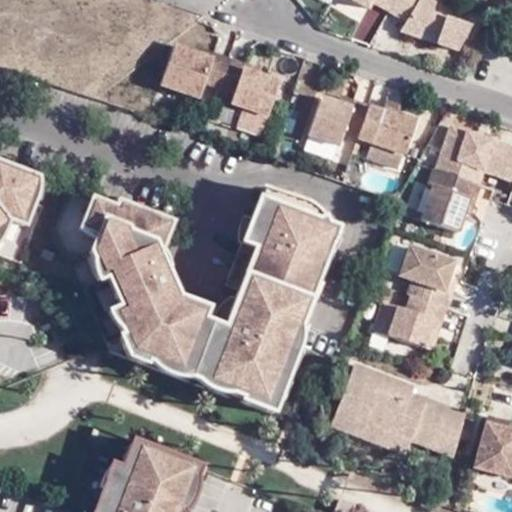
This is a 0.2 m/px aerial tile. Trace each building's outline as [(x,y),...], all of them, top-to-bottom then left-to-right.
[(346,0),(365,11),(369,4),(386,14),(394,0),(346,0)] [(424,0),(394,0),(386,14),(403,24),(397,34),(454,55),(468,31),(430,17),(434,6),(424,0)] [(191,53),(170,45),(155,85),(194,99),(199,84),(214,90),(225,60),(192,48),(191,53)] [(257,72),(225,60),(214,90),(209,100),(238,112),(232,129),(254,138),(274,85),(255,78),(257,72)] [(301,137),(332,149),(337,136),(351,142),(364,109),(334,97),(331,105),(315,99),(301,137)] [(379,104),(377,112),(390,117),(393,109),(379,104)] [(376,113),(364,109),(351,142),(397,159),(411,124),(390,117),(377,112),(376,113)] [(450,132),(447,138),(473,146),(476,139),(450,132)] [(447,138),(435,173),(473,186),(477,187),(482,173),(511,182),(511,150),(476,139),(473,146),(447,138)] [(0,233),(4,222),(21,228),(33,196),(34,191),(34,186),(34,181),(7,170),(0,167),(0,233)] [(464,212),(473,186),(435,173),(433,172),(428,188),(433,190),(421,223),(456,233),(464,212)] [(480,188),(477,187),(473,186),(464,212),(471,215),(480,188)] [(89,202),(77,231),(94,238),(87,255),(90,261),(91,267),(91,272),(92,277),(93,280),(95,284),(103,279),(117,310),(106,316),(107,319),(109,322),(113,327),(115,330),(117,332),(119,339),(116,340),(125,359),(227,400),(228,396),(238,400),(238,404),(269,416),(275,398),(283,401),(303,352),(298,350),(304,334),(302,333),(340,234),(323,227),(320,220),(317,217),(315,214),(311,211),(307,207),(303,205),(260,191),(239,245),(221,290),(234,295),(230,305),(227,304),(221,319),(203,311),(174,300),(155,257),(167,225),(114,205),(112,211),(89,202)] [(408,297),(444,309),(450,294),(443,292),(446,281),(452,264),(407,249),(397,277),(410,281),(406,296),(408,297)] [(453,283),(446,281),(443,292),(450,294),(453,283)] [(439,323),(444,309),(408,297),(403,311),(381,303),(373,324),(388,329),(386,336),(424,348),(433,321),(439,323)] [(430,350),(439,323),(433,321),(424,348),(430,350)] [(371,331),(386,336),(388,329),(373,324),(371,331)] [(331,424),(379,444),(384,431),(410,440),(454,457),(464,421),(424,406),(411,400),(413,393),(415,389),(354,365),(331,424)] [(413,393),(411,400),(424,406),(464,421),(466,414),(413,393)] [(505,432),(506,424),(490,420),(477,470),(511,479),(511,434),(505,432)] [(405,454),(410,440),(384,431),(379,444),(405,454)] [(186,511),(189,509),(191,505),(192,502),(193,498),(194,494),(195,491),(195,488),(195,483),(198,473),(131,446),(120,474),(110,469),(93,511),(186,511)] [(339,499),(333,511),(352,511),(355,506),(339,499)]
